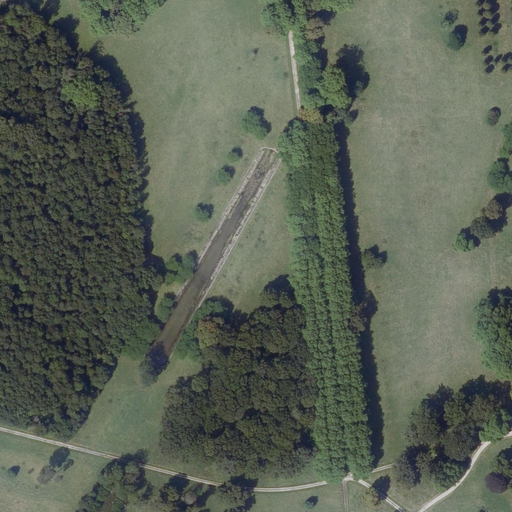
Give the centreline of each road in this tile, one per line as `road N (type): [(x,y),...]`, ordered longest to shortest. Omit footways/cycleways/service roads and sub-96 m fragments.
road 1 (unclassified): [(0,429),(202,482),(272,491),(511,434)]
road 2 (track): [(347,511),(289,44)]
